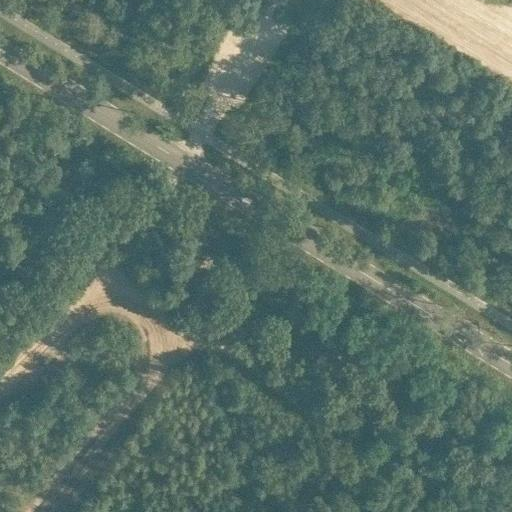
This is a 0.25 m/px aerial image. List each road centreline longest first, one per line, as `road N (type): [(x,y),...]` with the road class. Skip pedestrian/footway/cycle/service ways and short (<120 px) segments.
road 1 (tertiary): [(511,365),(0,48)]
road 2 (track): [(0,385),(112,267)]
